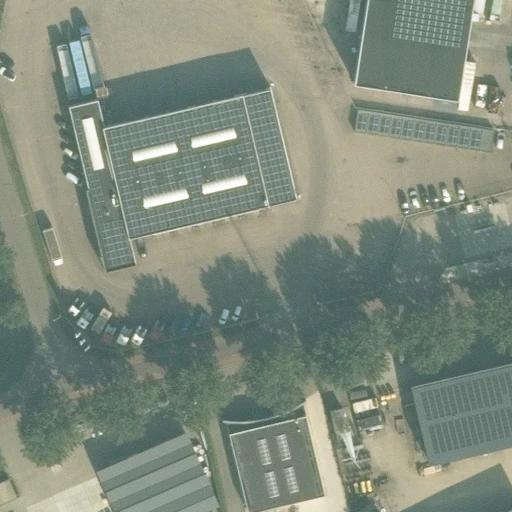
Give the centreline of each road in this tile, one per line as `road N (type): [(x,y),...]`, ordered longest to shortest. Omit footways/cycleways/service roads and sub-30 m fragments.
road 1 (tertiary): [(62,386),(511,278)]
road 2 (unclassified): [(62,386),(0,182)]
